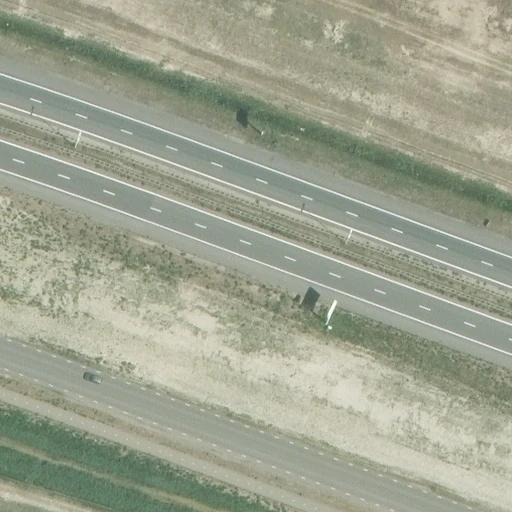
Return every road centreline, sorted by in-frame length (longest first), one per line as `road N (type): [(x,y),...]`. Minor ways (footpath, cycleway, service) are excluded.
road 1 (trunk): [(0,156),(511,341)]
road 2 (trunk): [(511,274),(0,90)]
road 3 (tertiary): [(0,354),(436,511)]
